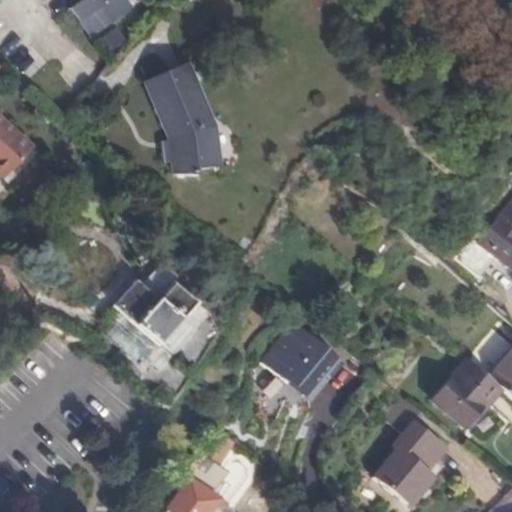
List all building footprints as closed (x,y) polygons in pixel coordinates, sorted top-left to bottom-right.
[(77,0),(58,0),(66,10),(78,1),(77,0)] [(80,0),(71,7),(93,37),(132,8),(125,0),(80,0)] [(149,80),(215,139),(213,128),(200,95),(187,64),(149,80)] [(219,165),(215,139),(149,80),(146,82),(167,135),(174,174),(197,174),(195,167),(219,165)] [(0,174),(3,177),(32,148),(0,117),(0,174)] [(511,205),(479,244),(476,240),(460,258),(482,277),(497,259),(510,270),(511,268),(511,205)] [(156,301),(134,281),(110,307),(154,347),(157,345),(168,355),(189,331),(178,321),(192,304),(170,285),(156,301)] [(340,357),(299,323),(266,361),(308,396),(340,357)] [(511,362),(509,359),(491,379),(500,387),(511,397),(511,362)] [(491,379),(469,361),(435,402),(467,427),(500,387),(491,379)] [(224,406),(182,383),(181,383),(174,398),(216,423),(224,406)] [(445,447),(414,420),(394,443),(396,445),(371,474),(403,502),(429,470),(425,467),(434,456),(436,458),(445,447)] [(225,454),(230,444),(212,431),(205,444),(225,454)] [(190,511),(186,508),(200,489),(198,489),(189,481),(175,500),(172,499),(162,511),(190,511)] [(202,484),(198,489),(200,489),(186,508),(190,511),(191,511),(209,489),(202,484)]
